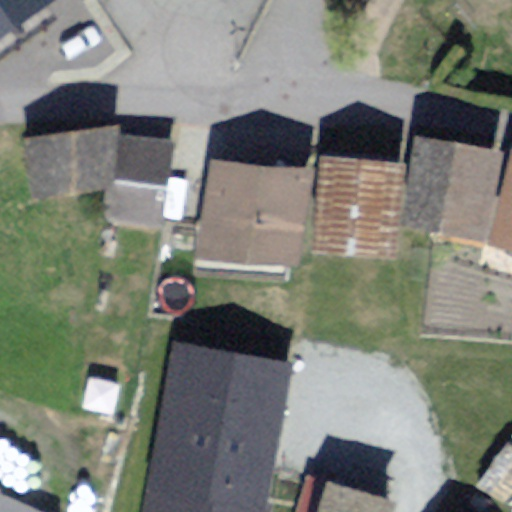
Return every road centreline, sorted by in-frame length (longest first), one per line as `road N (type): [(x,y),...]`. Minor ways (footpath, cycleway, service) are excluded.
road 1 (residential): [(242,106),(511,131)]
road 2 (residential): [(0,107),(242,106)]
